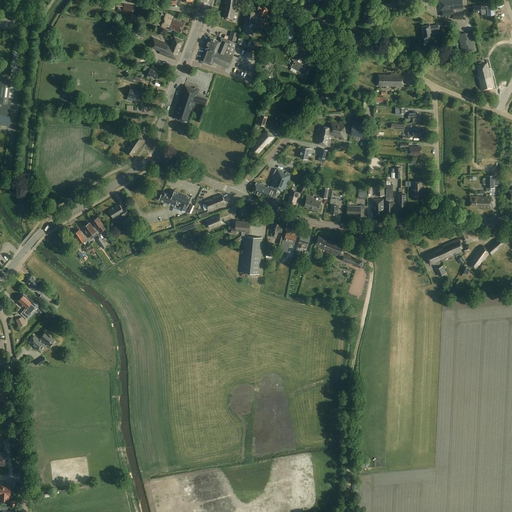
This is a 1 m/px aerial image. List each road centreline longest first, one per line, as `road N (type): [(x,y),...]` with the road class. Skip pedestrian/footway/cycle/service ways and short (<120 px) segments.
road 1 (track): [(346,511),(350,374),(371,276),(360,228)]
road 2 (tertiary): [(511,218),(360,228),(300,219),(239,193)]
road 3 (residential): [(53,221),(32,188),(9,178),(26,31),(0,20)]
road 4 (unclassified): [(239,193),(333,86),(357,34)]
road 5 (unclassified): [(21,478),(0,313)]
road 6 (secondary): [(53,221),(158,154)]
